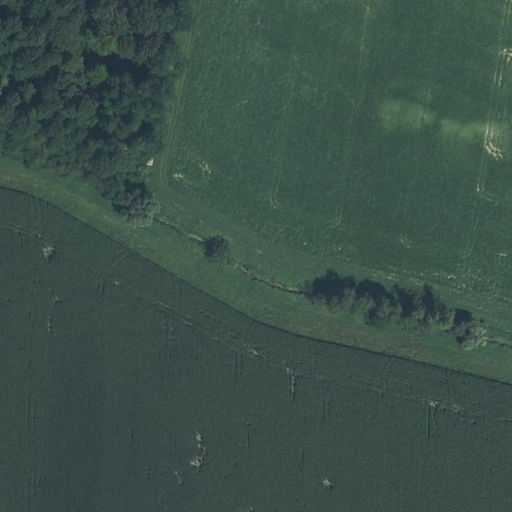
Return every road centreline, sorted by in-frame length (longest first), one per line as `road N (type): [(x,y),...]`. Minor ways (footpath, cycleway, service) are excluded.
road 1 (track): [(191,0),(163,203),(296,271),(511,328)]
road 2 (track): [(0,169),(79,200),(266,304),(511,368)]
road 3 (track): [(0,68),(177,87)]
